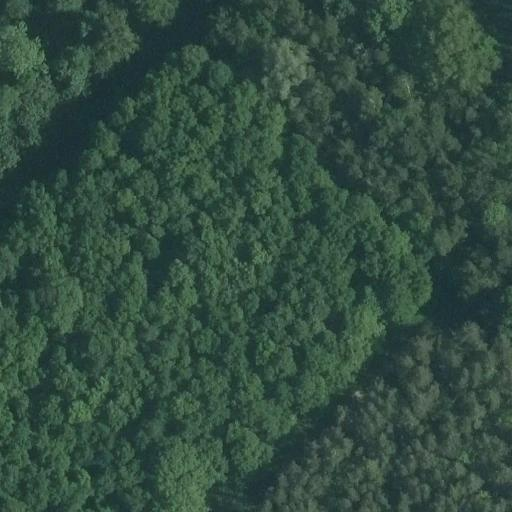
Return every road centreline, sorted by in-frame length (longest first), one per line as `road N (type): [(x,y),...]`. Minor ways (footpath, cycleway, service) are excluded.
road 1 (track): [(451,318),(433,280),(189,56)]
road 2 (track): [(241,511),(437,322),(481,327),(511,357)]
road 3 (track): [(0,253),(241,0)]
